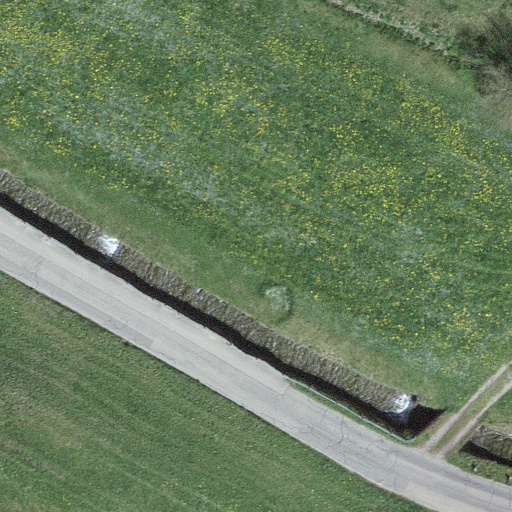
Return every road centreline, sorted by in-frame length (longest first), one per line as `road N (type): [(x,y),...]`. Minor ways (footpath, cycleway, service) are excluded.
road 1 (unclassified): [(0,245),(411,475),(502,511)]
road 2 (track): [(411,475),(511,371)]
